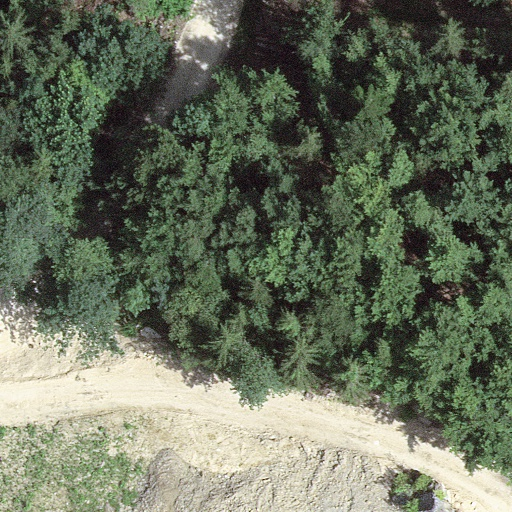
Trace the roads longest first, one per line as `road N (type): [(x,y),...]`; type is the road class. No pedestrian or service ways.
road 1 (track): [(0,334),(96,241),(182,116),(227,0)]
road 2 (track): [(12,329),(94,402),(199,449),(302,511)]
